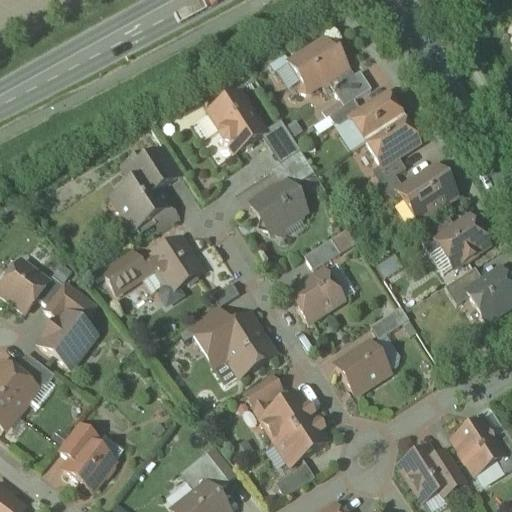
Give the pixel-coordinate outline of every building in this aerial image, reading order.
[(324,46),(287,70),(300,90),(298,98),(305,100),(321,90),(323,95),(329,91),(343,113),(351,107),(340,90),(352,83),(337,59),(333,61),(324,46)] [(347,90),(359,100),(368,89),(356,79),(347,90)] [(265,140),(238,99),(208,119),(219,137),(218,143),(222,149),(228,151),(234,159),(265,140)] [(360,117),(349,124),(350,126),(365,149),(402,125),(386,101),(360,117)] [(343,113),(328,122),(334,131),(340,132),(350,126),(349,124),(360,117),(353,106),(351,107),(343,113)] [(402,125),(365,149),(380,172),(381,173),(398,162),(418,149),(402,125)] [(289,140),(263,156),(274,173),(299,157),(289,140)] [(181,181),(164,154),(147,165),(164,192),(181,181)] [(274,173),(270,176),(280,191),(286,187),(286,188),(310,173),(299,157),(274,173)] [(144,160),(122,174),(133,190),(118,200),(127,213),(120,218),(133,237),(169,214),(158,196),(164,192),(147,165),(144,160)] [(398,162),(381,173),(380,172),(371,177),(380,191),(406,175),(398,162)] [(403,193),(397,197),(400,202),(417,228),(425,223),(428,223),(438,217),(439,214),(455,203),(435,172),(403,193)] [(380,191),(365,201),(376,218),(400,202),(397,197),(403,193),(395,181),(380,191)] [(280,191),(250,210),(260,225),(258,235),(267,237),(269,240),(273,238),(282,240),(286,225),(289,223),(295,224),(305,217),(286,188),(286,187),(280,191)] [(447,223),(417,243),(429,261),(440,254),(435,246),(454,233),(447,223)] [(454,233),(435,246),(440,254),(453,273),(463,267),(465,268),(474,262),(475,259),(487,252),(468,224),(454,233)] [(180,245),(148,266),(149,266),(140,272),(146,280),(154,275),(165,291),(162,293),(160,301),(166,310),(180,300),(176,294),(185,289),(189,289),(197,284),(198,280),(201,278),(180,245)] [(330,245),(304,262),(313,276),(340,259),(330,245)] [(131,258),(101,278),(115,300),(146,280),(140,272),(131,258)] [(392,263),(377,273),(382,281),(397,271),(392,263)] [(48,287),(21,267),(0,293),(0,301),(24,320),(36,304),(49,288),(48,287)] [(474,274),(444,293),(456,311),(469,303),(466,298),(483,287),(474,274)] [(483,287),(466,298),(469,303),(481,322),(489,317),(493,319),(494,320),(511,309),(511,294),(500,276),(483,287)] [(323,277),(289,299),(308,328),(342,306),(323,277)] [(51,283),(48,287),(49,288),(36,304),(46,312),(47,312),(63,291),(62,291),(51,283)] [(79,301),(64,289),(62,291),(63,291),(47,312),(46,312),(43,316),(58,327),(64,319),(80,332),(92,316),(79,301)] [(230,290),(211,298),(216,309),(234,300),(230,290)] [(400,313),(369,333),(378,346),(408,326),(400,313)] [(216,314),(187,333),(201,354),(207,351),(206,349),(229,334),(216,314)] [(80,332),(64,319),(58,327),(55,331),(52,329),(46,338),(48,340),(39,351),(69,375),(94,342),(80,332)] [(273,360),(248,322),(229,334),(206,349),(207,351),(217,367),(226,361),(239,382),(273,360)] [(369,350),(335,371),(354,401),(388,379),(369,350)] [(54,381),(26,359),(13,376),(32,391),(41,390),(45,393),(54,381)] [(13,376),(3,369),(0,372),(0,432),(4,435),(14,421),(17,421),(27,408),(26,398),(32,391),(13,376)] [(271,384),(245,401),(253,414),(254,414),(265,407),(280,397),(271,384)] [(261,425),(260,425),(276,450),(315,425),(311,418),(309,419),(298,401),(272,417),(261,425)] [(265,407),(254,414),(261,425),(272,417),(265,407)] [(315,425),(276,450),(290,472),(328,448),(318,432),(319,431),(315,425)] [(482,429),(476,433),(473,432),(468,435),(467,438),(453,448),(459,458),(459,461),(465,470),(467,471),(474,481),(495,468),(503,463),(492,445),(482,429)] [(77,431),(57,456),(70,466),(85,447),(86,448),(90,441),(77,431)] [(511,474),(511,448),(504,437),(492,445),(503,463),(495,468),(503,480),(511,474)] [(86,448),(85,447),(70,466),(63,476),(91,498),(102,483),(106,483),(111,476),(111,472),(113,469),(86,448)] [(426,454),(399,471),(422,507),(440,496),(444,501),(452,496),(433,465),(426,454)] [(465,488),(446,457),(433,465),(452,496),(465,488)] [(228,488),(206,459),(190,472),(205,490),(206,489),(214,499),(228,488)] [(305,470),(275,489),(284,503),(314,484),(305,470)] [(205,490),(177,511),(224,511),(214,499),(206,489),(205,490)] [(21,511),(0,495),(0,511),(21,511)]
